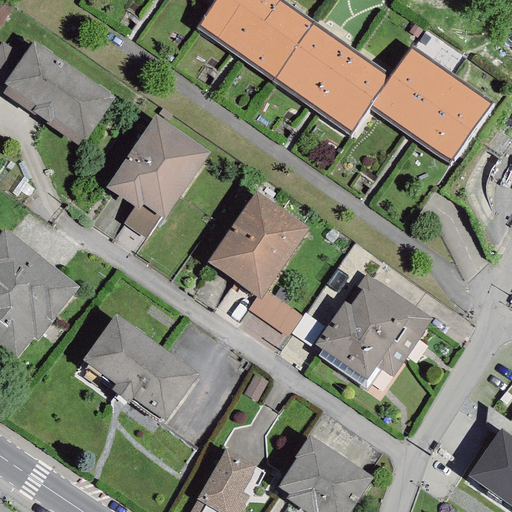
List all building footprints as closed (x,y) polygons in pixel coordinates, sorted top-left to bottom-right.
[(0,0),(0,25),(11,7),(0,0)] [(386,88),(263,0),(220,0),(202,26),(352,132),(372,104),(451,161),(488,110),(410,54),(386,88)] [(9,88),(27,61),(1,44),(0,45),(0,87),(6,92),(9,88)] [(83,140),(108,103),(33,51),(27,61),(9,88),(40,109),(36,115),(49,125),(53,119),(83,140)] [(177,148),(154,133),(114,191),(137,207),(141,201),(163,215),(201,160),(179,145),(177,148)] [(0,185),(16,197),(28,182),(8,167),(0,177),(0,185)] [(145,240),(163,215),(141,201),(137,207),(124,226),(145,240)] [(263,289),(301,234),(257,204),(215,265),(254,292),(259,296),(263,289)] [(51,319),(73,291),(4,237),(0,241),(0,343),(15,356),(47,316),(51,319)] [(366,282),(381,261),(354,243),(306,317),(323,328),(331,333),(366,282)] [(390,369),(423,322),(366,282),(331,333),(322,346),(346,363),(341,369),(365,386),(381,363),(390,369)] [(259,296),(254,292),(245,310),(286,333),(298,314),(263,289),(259,296)] [(323,328),(306,317),(293,339),(309,349),(323,328)] [(163,418),(190,381),(116,327),(89,364),(121,387),(115,395),(126,403),(132,396),(163,418)] [(267,382),(253,375),(244,395),(258,402),(267,382)] [(501,439),(511,446),(511,421),(510,425),(485,408),(484,427),(501,439)] [(511,446),(501,439),(474,479),(511,505),(511,446)] [(318,511),(346,511),(365,484),(310,446),(301,460),(303,461),(284,489),(294,496),(291,501),(308,511),(314,511),(316,510),(318,511)] [(235,511),(256,475),(216,453),(183,511),(235,511)]
